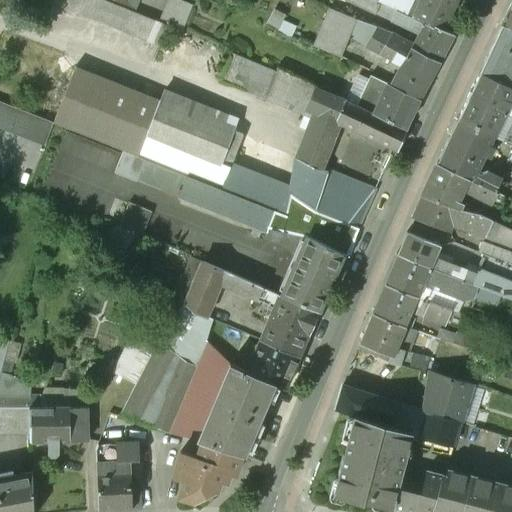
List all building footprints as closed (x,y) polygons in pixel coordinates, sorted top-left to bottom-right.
[(112,2),(107,0),(57,0),(55,4),(159,46),(168,25),(160,21),(134,11),(112,2)] [(138,0),(112,0),(112,2),(134,11),(138,0)] [(192,6),(177,0),(168,0),(160,21),(168,25),(183,31),(192,6)] [(375,0),(396,10),(404,14),(410,0),(375,0)] [(410,0),(404,14),(442,32),(457,0),(410,0)] [(511,2),(501,24),(502,25),(511,29),(511,2)] [(356,20),(330,9),(315,46),(341,57),(356,20)] [(274,10),(267,25),(277,29),(283,14),(274,10)] [(404,14),(396,10),(392,19),(417,34),(411,46),(410,49),(439,62),(452,36),(442,32),(404,14)] [(511,29),(502,25),(479,73),(511,87),(511,29)] [(390,34),(374,28),(366,45),(392,59),(402,65),(410,49),(411,46),(390,34)] [(315,46),(301,40),(297,50),(310,56),(315,46)] [(341,57),(315,46),(310,56),(304,73),(301,80),(303,81),(328,89),(341,57)] [(439,62),(410,49),(402,65),(392,59),(388,67),(397,72),(398,71),(425,86),(439,62)] [(237,53),(228,79),(265,91),(274,66),(237,53)] [(295,62),(284,57),(278,70),(301,80),(304,73),(293,68),(295,62)] [(76,68),(54,123),(124,151),(137,156),(146,135),(159,101),(76,68)] [(301,80),(278,70),(266,100),(291,110),(293,106),(303,81),(301,80)] [(390,87),(370,77),(357,105),(405,129),(425,86),(398,71),(397,72),(390,87)] [(511,97),(511,87),(479,73),(458,117),(494,135),(509,143),(511,135),(511,103),(510,102),(511,97)] [(334,94),(303,81),(293,106),(315,115),(322,118),(334,94)] [(334,94),(322,118),(334,123),(346,99),(334,94)] [(376,190),(325,171),(325,173),(319,170),(337,126),(396,152),(406,129),(405,129),(357,105),(346,99),(334,123),(322,118),(315,115),(311,128),(297,161),(293,197),(313,211),(358,229),(359,229),(376,190)] [(54,123),(0,101),(0,127),(45,145),(54,123)] [(234,130),(159,101),(146,135),(175,146),(220,164),(234,130)] [(494,135),(458,117),(436,163),(472,179),(477,169),(485,152),(489,154),(494,145),(490,143),(494,135)] [(283,187),(230,168),(242,133),(234,130),(220,164),(175,146),(167,168),(187,176),(286,215),(293,197),(283,187)] [(124,151),(115,173),(137,182),(138,180),(146,160),(137,156),(124,151)] [(167,168),(146,160),(138,180),(154,187),(178,197),(187,176),(167,168)] [(472,179),(436,163),(421,196),(455,207),(458,208),(464,194),(459,192),(461,189),(474,194),(480,182),(472,179)] [(487,169),(480,171),(477,169),(472,179),(480,182),(494,189),(500,177),(487,169)] [(286,215),(187,176),(178,197),(266,232),(268,228),(307,238),(342,255),(348,258),(348,256),(347,256),(358,229),(313,211),(293,197),(286,215)] [(494,189),(480,182),(474,194),(489,201),(494,189)] [(458,208),(455,207),(421,196),(412,218),(448,232),(450,227),(484,237),(493,219),(480,213),(458,208)] [(150,212),(128,203),(119,226),(141,236),(150,212)] [(511,239),(511,229),(493,219),(484,237),(484,239),(508,247),(511,239)] [(437,246),(406,232),(397,254),(428,268),(458,279),(462,270),(462,269),(455,267),(439,260),(431,260),(437,246)] [(307,238),(281,296),(317,312),(342,255),(307,238)] [(511,263),(511,253),(482,242),(477,252),(482,254),(511,266),(511,263)] [(428,268),(397,254),(384,283),(417,297),(421,299),(425,287),(426,284),(422,282),(423,280),(428,268)] [(511,266),(482,254),(474,274),(471,284),(476,286),(511,300),(511,266)] [(225,272),(201,262),(184,302),(192,310),(213,319),(222,299),(215,296),(221,283),(225,272)] [(458,279),(428,268),(423,280),(440,288),(438,291),(461,299),(472,296),(476,286),(471,284),(458,279)] [(474,274),(462,270),(458,279),(471,284),(474,274)] [(281,296),(225,272),(221,283),(242,292),(242,291),(257,297),(258,300),(269,304),(267,308),(274,311),(270,319),(266,317),(263,323),(268,326),(262,341),(298,356),(317,312),(281,296)] [(417,297),(384,283),(372,313),(405,325),(407,322),(409,316),(411,311),(423,316),(428,304),(417,298),(417,297)] [(417,297),(417,298),(428,304),(423,316),(444,325),(450,309),(424,300),(421,299),(417,297)] [(184,302),(165,325),(118,415),(183,437),(189,439),(197,442),(231,364),(208,341),(209,339),(213,319),(192,310),(184,302)] [(405,325),(372,313),(359,343),(391,354),(390,361),(401,364),(404,351),(396,349),(405,325)] [(475,339),(460,334),(459,337),(439,330),(437,337),(472,349),(475,339)] [(0,339),(0,376),(1,374),(9,342),(0,339)] [(298,356),(262,341),(249,371),(250,374),(274,384),(285,389),(298,356)] [(18,344),(9,342),(1,374),(12,376),(18,344)] [(427,358),(404,351),(401,364),(425,371),(427,358)] [(249,371),(231,364),(197,442),(211,448),(241,456),(244,457),(274,384),(250,374),(249,371)] [(471,383),(431,371),(423,411),(425,412),(459,423),(471,383)] [(423,411),(342,385),(335,410),(340,412),(406,432),(418,435),(425,412),(423,411)] [(14,397),(0,397),(0,407),(16,407),(14,397)] [(38,407),(38,397),(24,397),(24,407),(30,407),(38,407)] [(16,407),(0,407),(0,434),(31,434),(30,407),(24,407),(16,407)] [(38,407),(30,407),(31,434),(31,441),(48,441),(48,453),(51,457),(56,457),(59,453),(59,441),(88,441),(87,408),(38,407)] [(459,423),(425,412),(418,435),(454,446),(459,423)] [(406,432),(355,417),(346,454),(345,454),(338,479),(342,480),(338,498),(363,504),(364,502),(373,504),(374,502),(389,506),(389,508),(393,509),(400,483),(398,482),(407,449),(402,447),(406,432)] [(197,442),(189,439),(183,437),(170,476),(182,480),(177,496),(192,501),(214,490),(217,491),(220,481),(227,483),(230,474),(236,475),(241,456),(211,448),(197,442)] [(137,442),(115,443),(116,462),(129,461),(138,461),(137,442)] [(116,462),(115,443),(97,444),(95,450),(98,511),(139,509),(138,485),(130,485),(129,461),(116,462)] [(511,511),(511,486),(447,470),(446,476),(425,471),(421,488),(400,483),(393,509),(403,511),(511,511)] [(33,511),(32,472),(0,478),(0,511),(33,511)]
